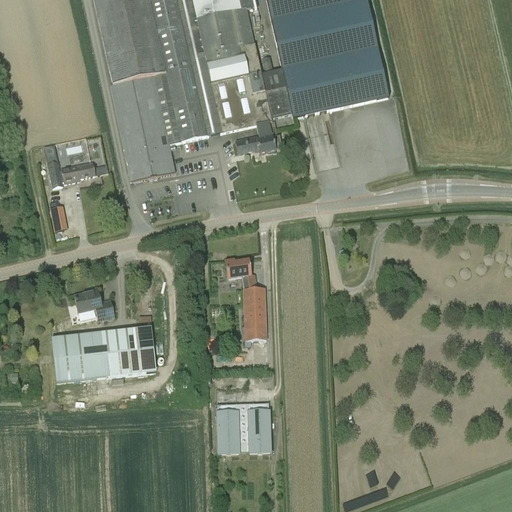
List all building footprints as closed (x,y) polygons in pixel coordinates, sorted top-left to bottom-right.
[(270,121),(291,117),(292,121),(294,121),(387,100),(365,0),(265,0),(285,90),(265,95),(254,47),(245,12),(257,9),(254,0),(91,0),(111,87),(109,87),(130,185),(174,176),(168,148),(206,139),(230,134),(255,129),(255,128),(256,127),(257,134),(269,131),(267,125),(268,124),(268,126),(271,125),(270,121)] [(272,72),(269,60),(261,62),(264,74),(272,72)] [(257,134),(258,140),(234,145),(237,157),(258,153),(259,158),(275,154),(274,148),(280,146),(279,139),(271,140),(269,131),(257,134)] [(54,148),(44,150),(52,191),(62,189),(61,185),(64,185),(61,173),(59,174),(54,148)] [(76,169),(61,172),(61,173),(64,185),(64,187),(79,184),(79,182),(94,179),(92,168),(76,171),(76,169)] [(61,224),(52,226),(54,235),(62,233),(61,224)] [(256,292),(255,278),(251,278),(249,263),(234,265),(234,262),(224,264),(227,282),(244,280),(244,285),(242,286),(243,292),(245,344),(266,343),(264,291),(256,292)] [(114,321),(110,303),(100,305),(97,289),(87,292),(88,295),(74,298),(78,317),(95,313),(98,324),(114,321)] [(101,335),(50,341),(56,387),(106,380),(101,335)] [(7,385),(16,385),(17,375),(7,375),(7,385)] [(269,414),(256,414),(256,407),(224,408),(224,415),(216,416),(217,456),(239,455),(239,447),(248,447),(249,455),(270,454),(269,414)]
